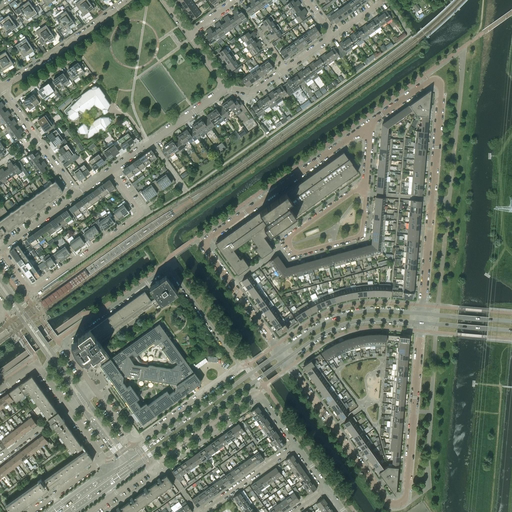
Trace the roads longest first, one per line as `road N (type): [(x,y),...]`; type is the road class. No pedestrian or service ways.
road 1 (residential): [(93,388),(64,343),(171,271),(240,367),(133,440)]
road 2 (residential): [(421,313),(441,88),(428,81),(364,127)]
road 3 (residential): [(0,250),(25,286),(36,288),(138,215),(110,171)]
road 4 (residential): [(365,186),(361,235),(292,253),(284,241),(361,185)]
road 5 (residential): [(89,511),(256,394)]
road 6 (residential): [(364,127),(202,243)]
road 7 (residential): [(388,504),(405,498),(420,323)]
road 8 (secondary): [(132,468),(285,359)]
road 9 (secondary): [(279,352),(130,459)]
road 10 (residential): [(388,504),(285,359)]
road 11 (secondary): [(421,313),(338,315),(279,352)]
road 12 (residential): [(31,511),(103,459),(67,407)]
road 13 (secondary): [(285,359),(343,323),(420,323)]
road 14 (tertiary): [(83,395),(0,278)]
road 15 (residential): [(110,171),(223,87)]
road 16 (tertiary): [(0,289),(77,399)]
road 17 (residential): [(279,352),(202,243)]
road 18 (residential): [(223,87),(252,91),(332,36)]
